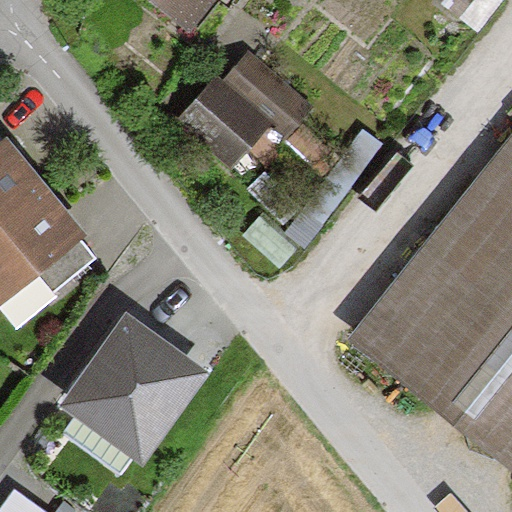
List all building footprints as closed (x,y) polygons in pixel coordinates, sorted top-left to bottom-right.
[(155,0),(186,23),(203,0),(155,0)] [(286,112),(229,63),(175,126),(232,174),(286,112)] [(0,220),(46,182),(6,134),(0,139),(0,220)] [(511,138),(356,336),(511,459),(511,138)] [(46,182),(0,220),(0,295),(83,226),(46,182)] [(292,248),(255,216),(238,236),(275,268),(292,248)] [(203,376),(127,324),(65,415),(141,466),(203,376)] [(34,511),(15,497),(2,511),(34,511)]
